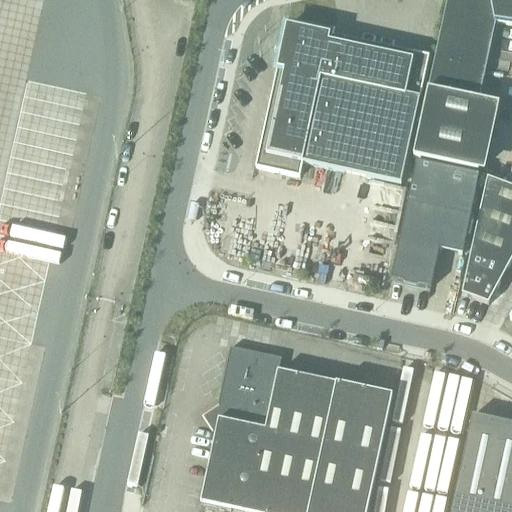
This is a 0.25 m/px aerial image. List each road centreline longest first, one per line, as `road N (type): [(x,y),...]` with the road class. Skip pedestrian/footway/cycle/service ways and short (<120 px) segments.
road 1 (unclassified): [(19,511),(102,119),(107,58),(98,0)]
road 2 (unclassified): [(166,281),(444,343),(511,373)]
road 3 (unclassified): [(166,281),(215,41),(226,12),(241,0)]
road 4 (unclassified): [(111,511),(166,281)]
